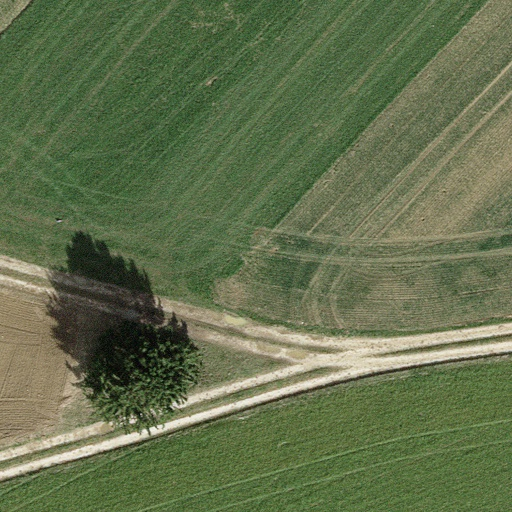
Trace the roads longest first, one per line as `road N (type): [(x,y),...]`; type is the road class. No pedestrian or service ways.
road 1 (track): [(0,471),(335,373)]
road 2 (track): [(0,283),(335,373)]
road 3 (track): [(335,373),(511,346)]
